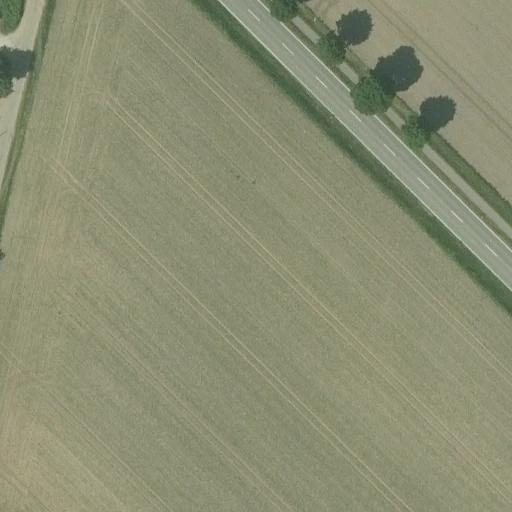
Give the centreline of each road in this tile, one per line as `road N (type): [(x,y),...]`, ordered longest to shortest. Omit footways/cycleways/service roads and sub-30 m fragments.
road 1 (secondary): [(511,271),(238,0)]
road 2 (unclassified): [(36,0),(0,157)]
